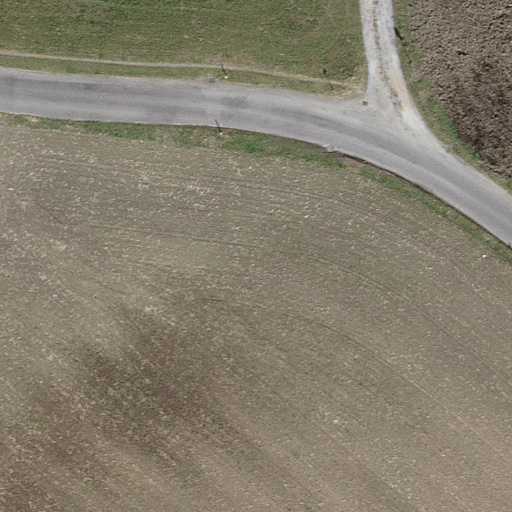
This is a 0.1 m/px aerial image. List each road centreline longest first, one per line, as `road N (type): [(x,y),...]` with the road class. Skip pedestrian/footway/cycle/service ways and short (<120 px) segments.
road 1 (unclassified): [(511,236),(391,143),(251,108),(0,93)]
road 2 (track): [(391,143),(376,0)]
